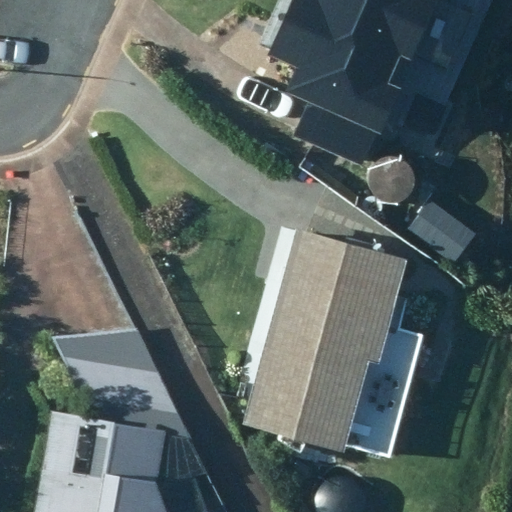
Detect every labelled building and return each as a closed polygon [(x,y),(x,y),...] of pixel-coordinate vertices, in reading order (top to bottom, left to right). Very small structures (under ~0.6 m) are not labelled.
[(282,0),(271,26),(286,32),(277,51),(289,57),(275,89),(304,100),(289,134),(311,143),(300,171),(355,195),(366,168),(359,165),(376,124),(389,129),(404,94),(393,89),(423,20),(440,28),(451,1),(447,0),(282,0)] [(442,204),(410,188),(396,216),(428,232),(442,204)] [(433,251),(487,274),(502,238),(449,216),(433,251)] [(295,228),(236,422),(334,452),(338,441),(380,454),(417,333),(382,323),(401,261),(295,228)] [(206,511),(185,471),(202,461),(131,325),(124,330),(45,336),(100,423),(51,412),(28,511),(206,511)]
